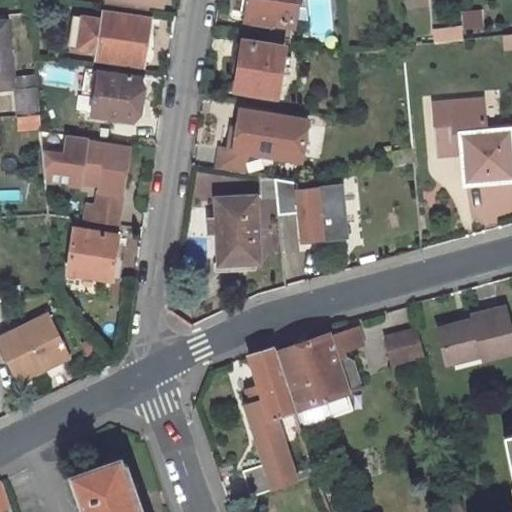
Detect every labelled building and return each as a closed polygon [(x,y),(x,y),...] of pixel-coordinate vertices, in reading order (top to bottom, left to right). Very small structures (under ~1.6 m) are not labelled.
[(296,20),(298,0),(250,0),(247,17),(272,22),(273,17),(296,20)] [(101,16),(81,12),(76,46),(96,49),(94,56),(139,64),(148,16),(103,8),(101,16)] [(5,15),(0,15),(0,81),(13,80),(5,15)] [(460,21),(438,24),(439,36),(461,33),(460,21)] [(511,26),(501,28),(503,43),(511,42),(511,26)] [(292,46),(245,38),(236,87),(285,95),(292,46)] [(139,76),(97,69),(90,109),(131,116),(136,93),(141,94),(143,80),(138,79),(139,76)] [(15,87),(17,111),(39,110),(37,85),(15,87)] [(511,174),(507,125),(482,127),(479,94),(438,97),(440,120),(430,121),(433,147),(459,144),(462,179),(511,174)] [(256,152),(299,160),(301,147),(321,150),(327,109),(308,106),(306,116),(263,108),(256,152)] [(17,125),(40,124),(39,110),(17,111),(17,112),(15,112),(17,125)] [(126,143),(83,136),(84,130),(64,126),(60,146),(42,142),(45,176),(78,181),(79,173),(98,176),(97,185),(120,189),(126,143)] [(302,208),(305,237),(351,232),(345,179),(299,186),(292,178),(275,175),(278,211),(302,208)] [(120,189),(97,185),(95,200),(93,218),(116,221),(120,189)] [(254,192),(215,193),(216,213),(208,214),(209,244),(217,244),(217,258),(256,257),(254,192)] [(86,199),(83,216),(93,218),(95,200),(86,199)] [(115,230),(73,225),(66,270),(118,277),(121,258),(111,257),(115,230)] [(47,309),(0,332),(0,345),(16,376),(68,349),(47,309)] [(511,343),(504,313),(438,329),(446,363),(480,355),(481,359),(511,351),(511,343)] [(360,325),(332,334),(339,353),(346,352),(367,347),(360,325)] [(383,335),(391,361),(422,353),(416,326),(383,335)] [(331,330),(275,349),(296,411),(357,388),(361,380),(355,360),(348,358),(346,352),(339,353),(332,334),(331,330)] [(275,349),(274,344),(246,353),(256,385),(260,399),(268,420),(279,417),(296,411),(275,349)] [(260,399),(256,385),(243,389),(248,403),(260,399)] [(268,420),(260,399),(248,403),(242,405),(262,464),(270,491),(300,481),(279,417),(268,420)] [(140,511),(119,455),(71,471),(85,511),(140,511)] [(270,491),(262,464),(243,470),(252,497),(270,491)] [(0,511),(13,511),(1,479),(0,479),(0,511)]
